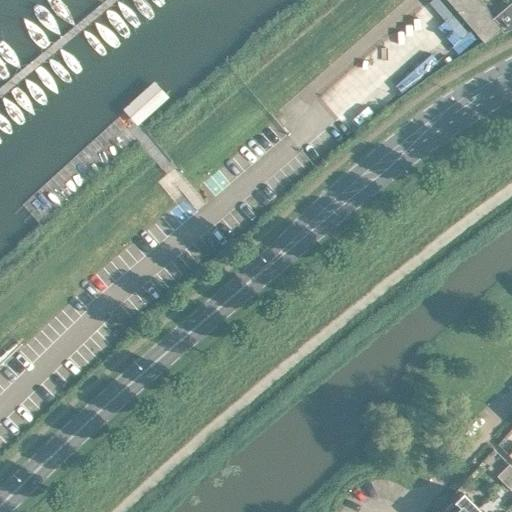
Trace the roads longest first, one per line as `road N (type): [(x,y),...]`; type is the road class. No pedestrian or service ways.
road 1 (secondary): [(511,47),(380,133),(147,344)]
road 2 (secondary): [(147,344),(440,121),(511,78)]
road 3 (secondary): [(0,487),(147,344)]
